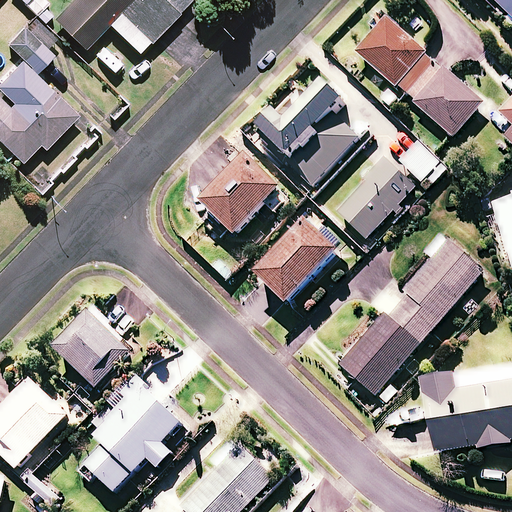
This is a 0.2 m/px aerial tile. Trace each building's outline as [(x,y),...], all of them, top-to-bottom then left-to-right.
[(44,25),(54,15),(49,10),(47,12),(44,10),(49,5),(43,0),(18,0),(36,17),(44,25)] [(74,0),(52,22),(83,52),(108,27),(138,57),(183,11),(173,0),(74,0)] [(511,0),(486,0),(511,25),(511,0)] [(484,104),(381,11),(368,25),(375,32),(358,51),(454,137),(484,104)] [(56,42),(31,17),(8,41),(33,65),(56,42)] [(78,111),(39,73),(10,103),(0,92),(0,136),(22,159),(40,140),(44,145),(78,111)] [(281,113),(275,107),(258,123),(294,159),(291,162),(314,186),(363,140),(335,111),(346,100),(326,78),(285,117),(281,113)] [(511,99),(501,111),(511,121),(511,99)] [(422,181),(432,171),(440,179),(449,170),(441,162),(419,142),(401,161),(422,181)] [(293,199),(247,153),(202,198),(236,233),(266,203),(277,214),(293,199)] [(419,187),(389,157),(361,185),(363,187),(339,211),(367,238),(419,187)] [(511,196),(495,201),(511,258),(511,196)] [(341,249),(308,216),(256,269),(289,302),(341,249)] [(486,271),(444,234),(428,252),(434,256),(404,291),(408,295),(390,316),(386,312),(341,364),(377,395),(486,271)] [(124,340),(128,337),(113,323),(115,321),(98,304),(57,345),(97,386),(134,350),(124,340)] [(479,447),(511,441),(511,376),(495,379),(493,365),(425,376),(437,451),(478,444),(479,447)] [(108,443),(88,463),(79,471),(92,484),(100,475),(116,491),(150,458),(158,466),(173,451),(163,441),(184,421),(139,376),(90,424),(108,443)] [(52,431),(61,439),(72,428),(64,419),(70,413),(33,377),(0,409),(0,449),(17,466),(52,431)] [(240,511),(275,476),(235,439),(215,460),(220,465),(182,505),(188,511),(186,511),(240,511)] [(0,509),(8,476),(0,473),(0,509)] [(61,496),(32,473),(25,482),(54,505),(61,496)]
